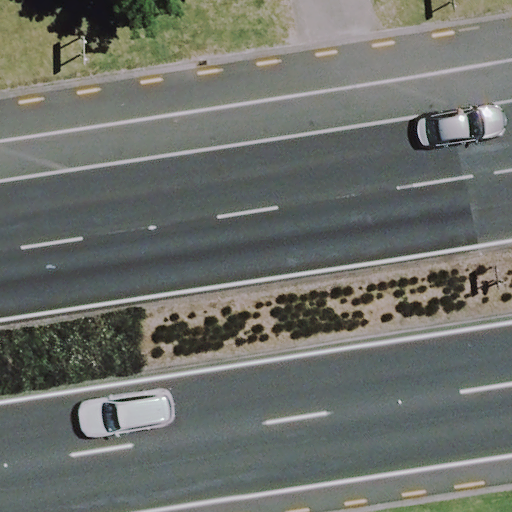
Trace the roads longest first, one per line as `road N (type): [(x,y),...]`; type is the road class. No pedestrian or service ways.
road 1 (trunk): [(511,384),(0,468)]
road 2 (trunk): [(0,251),(511,169)]
